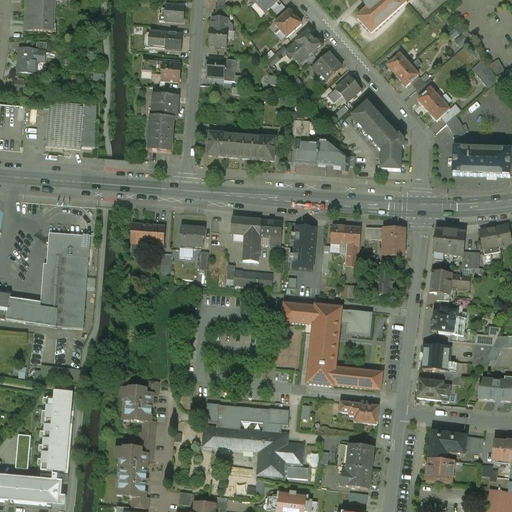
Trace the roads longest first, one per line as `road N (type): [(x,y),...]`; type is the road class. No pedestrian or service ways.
road 1 (residential): [(301,0),(413,125),(421,144),(421,208)]
road 2 (secondary): [(186,192),(421,208)]
road 3 (residential): [(421,208),(399,415)]
road 4 (residential): [(201,0),(186,192)]
road 5 (secondary): [(0,177),(186,192)]
road 6 (residential): [(172,388),(163,511)]
